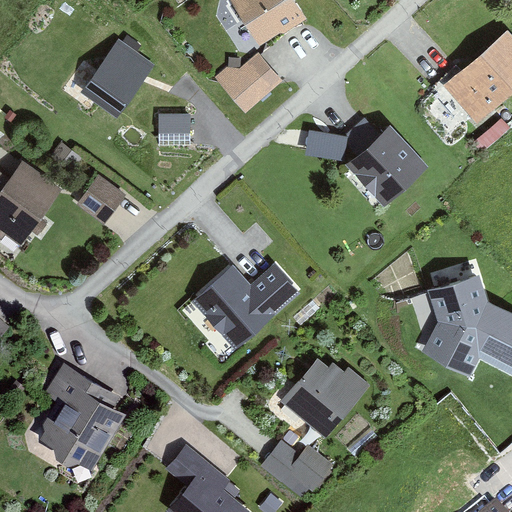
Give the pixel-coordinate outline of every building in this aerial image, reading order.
[(233,0),(261,47),(308,20),(295,0),(233,0)] [(478,124),(511,92),(511,36),(506,30),(445,88),(478,124)] [(119,38),(81,92),(118,118),(156,65),(119,38)] [(216,81),(244,115),(273,91),(246,57),(216,81)] [(159,114),(159,146),(191,146),(191,114),(159,114)] [(309,150),(350,153),(352,129),(311,126),(309,150)] [(347,166),(383,209),(430,170),(394,127),(347,166)] [(0,237),(18,251),(58,195),(20,167),(10,182),(0,195),(0,237)] [(78,206),(105,226),(130,194),(103,173),(78,206)] [(0,195),(10,182),(0,174),(0,195)] [(274,319),(271,316),(299,290),(275,264),(248,288),(233,270),(194,302),(211,323),(209,325),(234,351),(274,319)] [(511,323),(485,311),(475,278),(431,292),(447,340),(438,357),(466,371),(475,354),(511,370),(511,323)] [(0,341),(9,332),(0,323),(0,341)] [(324,439),(371,384),(329,349),(282,403),(324,439)] [(92,472),(127,415),(87,390),(92,382),(64,365),(44,397),(58,405),(37,437),(92,472)] [(251,511),(220,483),(238,462),(200,430),(167,470),(187,487),(166,510),(168,511),(251,511)] [(315,491),(331,467),(305,450),(301,456),(281,441),(262,467),(295,491),(302,482),(315,491)]
